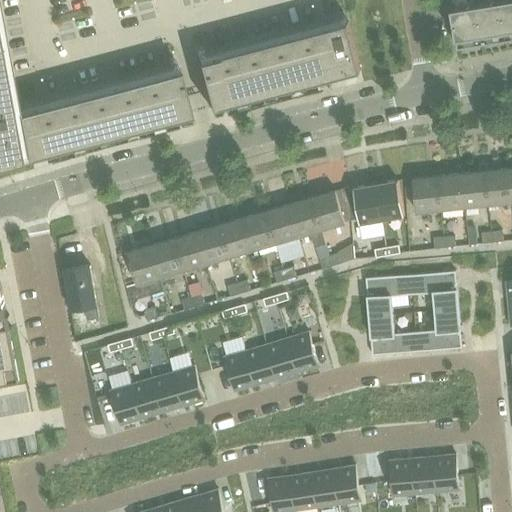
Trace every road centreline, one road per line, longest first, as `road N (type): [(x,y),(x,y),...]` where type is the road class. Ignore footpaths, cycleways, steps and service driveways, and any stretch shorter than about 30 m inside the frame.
road 1 (residential): [(493,431),(486,360),(360,370),(82,451)]
road 2 (residential): [(73,511),(238,464),(493,431)]
road 3 (unclassified): [(31,196),(428,92)]
road 4 (residential): [(31,196),(82,451)]
